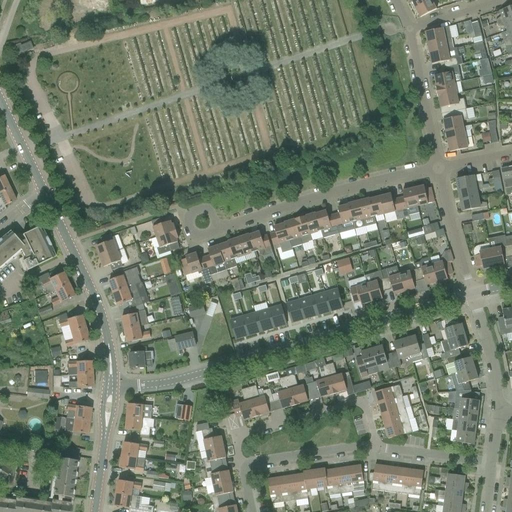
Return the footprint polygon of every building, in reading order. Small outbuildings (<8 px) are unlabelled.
[(410,3),(413,9),(431,0),(411,0),(412,2),(410,3)] [(437,10),(431,0),(413,9),(417,16),(419,15),(421,18),(437,10)] [(100,18),(112,12),(107,2),(95,8),(100,18)] [(75,13),(85,9),(83,3),(73,6),(75,13)] [(511,18),(511,6),(500,11),(502,16),(496,21),(497,24),(511,18)] [(511,18),(497,24),(498,27),(506,27),(508,31),(511,29),(511,18)] [(472,24),(475,38),(472,38),(474,45),(483,43),(481,34),(478,23),(472,24)] [(449,28),(448,28),(443,29),(426,32),(428,43),(452,38),(449,28)] [(505,44),(511,41),(511,29),(508,31),(508,32),(501,34),(504,41),(505,44)] [(429,51),(430,54),(454,49),(452,38),(428,43),(428,46),(426,47),(427,51),(429,51)] [(26,59),(23,53),(33,49),(30,42),(20,46),(20,44),(11,47),(17,62),(26,59)] [(445,62),(446,68),(458,65),(463,64),(461,57),(459,58),(457,48),(454,49),(430,54),(432,65),(445,62)] [(462,82),(458,65),(446,68),(447,74),(435,76),(437,87),(455,84),(462,82)] [(482,70),(478,71),(480,78),(492,75),(490,68),(482,70)] [(494,83),(492,77),(479,80),(481,86),(494,83)] [(457,94),(455,84),(437,87),(436,87),(437,90),(435,91),(436,96),(438,95),(438,98),(439,98),(457,94)] [(449,107),(451,113),(466,110),(464,99),(458,100),(457,94),(439,98),(441,109),(449,107)] [(444,120),(446,131),(464,127),(462,121),(468,120),(466,110),(451,113),(452,119),(444,120)] [(447,139),(448,142),(466,138),(464,131),(471,130),(472,128),(472,126),(464,127),(446,131),(446,134),(444,134),(445,139),(447,139)] [(482,135),(483,143),(491,141),(490,134),(482,135)] [(468,149),(466,138),(448,142),(450,153),(468,149)] [(507,196),(510,195),(511,188),(511,187),(511,168),(510,169),(510,167),(501,169),(505,189),(506,189),(507,196)] [(0,193),(10,189),(4,176),(0,177),(0,193)] [(457,179),(459,190),(483,185),(483,182),(475,181),(474,176),(457,179)] [(483,185),(459,190),(460,198),(461,198),(462,201),(478,198),(477,192),(484,189),(483,185)] [(424,186),(413,189),(418,207),(434,203),(431,188),(425,190),(424,186)] [(16,201),(10,189),(0,193),(0,197),(0,198),(0,214),(6,209),(3,207),(4,207),(16,201)] [(419,213),(418,207),(413,189),(403,191),(404,198),(398,199),(403,219),(410,217),(409,216),(419,213)] [(391,194),(380,197),(385,214),(394,212),(396,221),(403,219),(398,199),(393,200),(391,194)] [(380,197),(370,200),(374,217),(385,214),(380,197)] [(461,204),(463,212),(480,208),(488,207),(487,203),(479,202),(478,198),(462,201),(463,203),(461,204)] [(370,199),(359,202),(364,220),(366,227),(376,224),(374,217),(370,200),(370,199)] [(355,230),(366,227),(364,220),(359,202),(348,204),(349,205),(353,222),(354,222),(355,230)] [(354,222),(353,222),(349,205),(338,208),(340,214),(334,215),(337,226),(339,234),(355,230),(354,222)] [(339,234),(337,226),(334,215),(328,217),(326,211),(316,214),(321,231),(323,239),(334,235),(339,234)] [(311,234),(321,231),(316,214),(305,217),(311,234)] [(483,214),(472,216),(473,222),(484,220),(483,214)] [(309,243),(309,242),(313,241),(311,234),(305,217),(295,220),(300,238),(301,238),(303,244),(309,243)] [(163,218),(152,222),(157,238),(177,231),(174,225),(172,225),(171,222),(165,224),(163,218)] [(284,223),(285,224),(290,241),(292,248),(303,244),(301,238),(300,238),(295,220),(284,223)] [(440,230),(437,223),(422,228),(423,228),(425,235),(425,236),(436,232),(435,232),(440,230)] [(293,250),(292,248),(290,241),(285,224),(274,227),(276,233),(270,235),(274,246),(275,250),(281,248),(283,253),(293,250)] [(471,225),(463,226),(465,234),(472,233),(471,225)] [(6,237),(5,235),(4,236),(4,237),(0,240),(0,267),(20,250),(21,251),(25,260),(23,261),(27,271),(53,258),(50,253),(53,251),(52,250),(48,243),(49,243),(48,241),(47,241),(44,233),(43,232),(41,233),(38,228),(22,235),(23,236),(17,239),(12,234),(6,237)] [(425,235),(423,228),(407,232),(409,239),(425,235)] [(159,257),(172,252),(170,245),(178,243),(177,239),(179,238),(177,231),(157,238),(160,248),(157,249),(159,257)] [(260,232),(250,236),(249,236),(255,252),(259,251),(260,255),(264,257),(273,253),(267,236),(262,238),(260,232)] [(426,242),(437,238),(436,232),(425,236),(424,236),(426,242)] [(100,257),(117,251),(112,235),(101,239),(103,244),(96,247),(100,257)] [(245,256),(255,252),(249,236),(250,236),(249,235),(239,238),(245,256)] [(425,244),(423,236),(416,238),(418,246),(425,244)] [(491,250),(494,268),(505,265),(504,259),(509,258),(506,239),(505,236),(488,240),(489,245),(491,250)] [(234,259),(245,256),(239,238),(228,242),(229,243),(234,259)] [(229,243),(219,246),(224,263),(225,263),(227,270),(237,267),(234,259),(229,243)] [(210,256),(205,258),(211,276),(227,270),(225,263),(224,263),(219,246),(208,250),(210,256)] [(350,246),(344,248),(346,254),(352,252),(350,246)] [(117,251),(100,257),(104,268),(110,265),(112,271),(123,267),(122,265),(127,263),(128,261),(124,250),(118,252),(117,251)] [(494,268),(491,250),(480,252),(480,255),(474,256),(477,268),(483,266),(483,270),(494,268)] [(453,261),(452,257),(451,257),(451,256),(452,256),(450,251),(445,253),(440,263),(432,265),(437,283),(448,279),(447,276),(453,274),(449,264),(452,263),(452,262),(453,262),(453,261)] [(143,264),(149,262),(147,253),(140,256),(143,264)] [(211,276),(205,258),(199,260),(197,254),(186,257),(187,259),(181,261),(186,276),(200,271),(205,285),(213,282),(211,276)] [(427,286),(437,283),(432,265),(430,258),(430,257),(422,260),(420,263),(414,264),(416,270),(419,281),(425,280),(427,286)] [(162,266),(171,263),(170,258),(160,261),(162,266)] [(339,269),(351,266),(349,258),(337,262),(339,269)] [(327,273),(333,271),(330,263),(325,265),(327,273)] [(394,295),(405,292),(400,275),(398,269),(397,267),(381,271),(387,291),(392,289),(394,295)] [(419,281),(416,270),(400,275),(405,292),(415,289),(414,283),(419,281)] [(265,280),(272,277),(270,271),(263,273),(265,280)] [(372,302),(383,299),(381,293),(387,291),(381,271),(375,273),(372,279),(373,283),(367,285),(372,302)] [(48,295),(55,291),(69,284),(63,273),(50,279),(48,273),(35,279),(38,285),(42,284),(44,288),(45,288),(48,295)] [(132,273),(109,281),(113,294),(128,288),(126,281),(133,278),(132,273)] [(245,275),(246,280),(248,285),(254,283),(253,278),(251,274),(245,275)] [(362,305),(372,302),(367,285),(360,287),(358,279),(349,282),(351,289),(354,301),(360,299),(362,305)] [(234,292),(241,290),(238,282),(232,283),(233,287),(234,292)] [(53,307),(74,296),(69,284),(55,291),(58,298),(50,302),(53,307)] [(113,294),(118,306),(140,298),(140,296),(146,294),(142,284),(136,286),(128,288),(113,294)] [(177,284),(168,287),(171,297),(180,294),(177,284)] [(344,308),(338,290),(325,294),(330,312),(344,308)] [(312,297),(318,315),(330,312),(325,294),(312,297)] [(318,315),(312,297),(300,301),(305,319),(318,315)] [(179,298),(171,300),(175,316),(183,314),(179,298)] [(292,323),(305,319),(300,301),(287,305),(292,323)] [(212,317),(217,304),(211,302),(206,314),(212,317)] [(191,318),(206,314),(203,304),(188,308),(191,318)] [(282,306),(269,310),(274,328),(287,324),(282,306)] [(39,317),(52,313),(50,307),(37,311),(39,317)] [(505,320),(498,322),(496,322),(499,334),(501,333),(501,334),(501,336),(511,333),(511,308),(503,310),(505,320)] [(7,310),(0,312),(0,323),(1,324),(0,323),(10,319),(7,310)] [(269,310),(256,314),(261,332),(274,328),(269,310)] [(122,317),(125,330),(140,327),(149,325),(147,317),(145,311),(136,313),(137,314),(122,317)] [(249,335),(261,332),(256,314),(243,317),(249,335)] [(70,333),(85,328),(82,316),(59,322),(60,327),(68,325),(70,333)] [(230,321),(236,339),(249,335),(243,317),(230,321)] [(462,324),(445,329),(448,340),(465,335),(462,324)] [(140,327),(125,330),(127,343),(151,338),(150,332),(142,334),(140,327)] [(66,347),(89,341),(85,328),(70,333),(72,340),(64,342),(66,347)] [(162,333),(163,339),(171,338),(170,331),(162,333)] [(196,346),(194,337),(193,332),(175,337),(176,339),(178,350),(179,351),(196,346)] [(432,348),(431,345),(429,339),(428,334),(422,336),(425,344),(427,350),(432,348)] [(468,346),(465,335),(448,340),(442,342),(445,354),(447,358),(460,354),(459,349),(468,346)] [(427,350),(425,344),(419,346),(416,336),(405,339),(410,357),(410,356),(412,363),(429,358),(427,350)] [(410,357),(405,339),(394,343),(397,352),(391,354),(395,368),(401,366),(399,360),(410,357)] [(372,349),(377,367),(388,363),(390,370),(395,368),(391,354),(386,356),(383,346),(372,349)] [(147,352),(147,347),(137,348),(137,353),(130,354),(131,369),(145,368),(145,367),(153,367),(152,360),(154,360),(153,352),(147,352)] [(354,356),(351,348),(343,351),(345,358),(354,356)] [(377,367),(372,349),(361,352),(362,357),(356,359),(362,378),(369,376),(379,373),(377,367)] [(447,358),(451,375),(458,373),(475,368),(472,357),(462,360),(460,354),(447,358)] [(334,395),(326,366),(324,359),(314,362),(318,368),(322,381),(310,384),(312,391),(318,389),(321,398),(330,395),(330,396),(334,395)] [(92,375),(92,362),(68,363),(68,368),(76,368),(76,375),(92,375)] [(348,396),(355,394),(349,373),(337,376),(333,364),(326,366),(334,395),(339,393),(346,390),(348,396)] [(285,370),(287,377),(296,406),(300,404),(308,401),(306,393),(312,391),(310,384),(298,387),(295,375),(295,367),(285,370)] [(478,379),(475,368),(458,373),(451,375),(455,386),(456,392),(463,391),(471,391),(469,382),(478,379)] [(34,384),(46,384),(46,372),(34,372),(34,384)] [(276,373),(266,376),(268,383),(280,380),(280,379),(278,372),(276,373)] [(92,375),(76,375),(77,383),(69,383),(69,389),(93,388),(92,375)] [(59,377),(52,377),(52,394),(62,394),(62,388),(61,388),(61,380),(61,377),(59,377)] [(274,402),(280,400),(283,409),(291,407),(296,406),(287,377),(280,379),(280,380),(284,392),(272,395),(274,402)] [(267,404),(274,402),(272,395),(270,389),(263,391),(265,397),(260,399),(256,386),(249,388),(257,417),(262,416),(261,415),(270,413),(267,404)] [(378,404),(403,397),(399,386),(375,393),(378,404)] [(257,417),(249,388),(241,390),(245,403),(239,404),(238,400),(232,402),(236,418),(243,416),(244,420),(252,418),(253,418),(257,417)] [(48,400),(49,391),(28,389),(26,398),(48,400)] [(471,391),(463,391),(461,404),(460,410),(478,412),(480,401),(470,400),(471,391)] [(382,416),(406,409),(403,397),(378,404),(382,416)] [(151,419),(151,412),(152,406),(128,404),(127,417),(143,419),(151,419)] [(75,412),(74,419),(89,422),(91,409),(67,405),(67,411),(75,412)] [(440,407),(424,405),(426,412),(434,412),(434,414),(439,415),(440,407)] [(181,420),(190,421),(192,407),(183,406),(181,420)] [(385,428),(409,421),(406,409),(382,416),(385,428)] [(459,421),(477,423),(478,412),(460,410),(459,421)] [(53,417),(52,425),(59,426),(60,418),(59,418),(57,418),(53,417)] [(143,419),(127,417),(126,430),(142,431),(141,436),(149,436),(150,428),(153,428),(154,420),(151,420),(151,419),(143,419)] [(74,419),(66,418),(64,431),(88,434),(89,422),(74,419)] [(453,420),(452,431),(476,433),(477,423),(459,421),(453,420)] [(409,421),(385,428),(388,439),(413,432),(409,421)] [(202,431),(206,451),(224,447),(222,437),(217,438),(217,437),(214,437),(212,429),(209,430),(208,423),(197,426),(198,432),(202,431)] [(474,445),(476,433),(452,431),(450,441),(449,448),(463,450),(464,444),(474,445)] [(124,443),(122,455),(138,458),(139,450),(147,452),(148,446),(124,443)] [(226,458),(224,447),(206,451),(208,459),(204,460),(206,469),(223,466),(221,459),(226,458)] [(52,495),(71,498),(76,462),(79,462),(79,458),(61,455),(61,459),(58,459),(52,495)] [(136,465),(138,458),(122,455),(120,468),(144,472),(145,467),(136,465)] [(0,482),(6,486),(12,487),(14,469),(0,460),(0,482)] [(212,478),(213,486),(231,482),(229,471),(224,472),(223,466),(206,469),(208,479),(212,478)] [(361,466),(350,467),(353,492),(365,491),(364,482),(368,482),(367,474),(363,474),(361,466)] [(385,492),(388,467),(376,466),(374,473),(370,474),(370,482),(373,482),(372,490),(385,492)] [(350,467),(338,469),(342,494),(353,492),(350,467)] [(397,493),(400,469),(388,467),(385,492),(397,493)] [(329,496),(330,496),(326,471),(325,469),(314,471),(317,489),(324,488),(325,495),(329,494),(329,496)] [(338,469),(326,471),(330,496),(342,494),(338,469)] [(409,495),(412,470),(400,469),(397,493),(409,495)] [(447,485),(468,488),(469,484),(465,483),(465,477),(454,475),(455,470),(442,469),(440,479),(447,480),(447,485)] [(420,497),(424,472),(412,470),(409,495),(420,497)] [(304,474),(303,474),(307,499),(308,499),(308,497),(312,497),(311,490),(317,489),(314,471),(303,472),(304,474)] [(159,480),(160,473),(147,472),(146,478),(159,480)] [(303,474),(291,476),(295,501),(307,499),(303,474)] [(291,476),(280,478),(284,503),(295,501),(291,476)] [(272,505),(284,503),(280,478),(268,480),(272,505)] [(116,493),(132,496),(133,488),(141,490),(142,484),(118,481),(116,493)] [(169,492),(171,484),(166,483),(166,484),(154,482),(153,490),(164,492),(164,491),(169,492)] [(211,494),(213,504),(230,500),(229,494),(234,493),(231,482),(213,486),(215,493),(211,494)] [(434,495),(435,495),(463,498),(463,492),(467,493),(468,488),(447,485),(446,492),(435,490),(434,495)] [(140,497),(132,496),(116,493),(114,506),(135,509),(134,511),(153,511),(154,507),(141,505),(142,498),(140,497)] [(444,507),(465,510),(466,505),(462,505),(463,498),(435,495),(434,499),(445,501),(444,507)] [(68,511),(70,504),(51,501),(51,504),(15,499),(15,502),(0,499),(0,511),(68,511)] [(237,511),(236,505),(232,506),(230,500),(213,504),(214,511),(237,511)]
